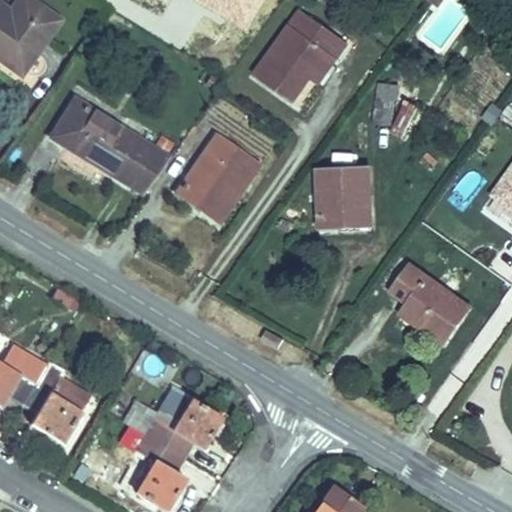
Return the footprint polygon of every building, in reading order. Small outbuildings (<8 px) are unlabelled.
[(28,0),(19,0),(10,13),(26,24),(39,7),(28,0)] [(10,13),(0,5),(0,54),(24,71),(59,21),(39,7),(26,24),(10,13)] [(347,44),(301,11),(254,77),(292,104),(311,79),(328,54),(336,59),(347,44)] [(328,54),(311,79),(318,84),(336,59),(328,54)] [(412,83),(400,81),(399,88),(399,89),(411,90),(412,83)] [(379,85),(374,124),(391,126),(395,100),(397,100),(399,89),(399,88),(390,86),(379,85)] [(144,195),(169,159),(75,100),(51,138),(144,195)] [(402,139),(417,108),(406,102),(391,133),(402,139)] [(259,166),(216,136),(176,194),(219,223),(259,166)] [(341,221),(371,220),(369,171),(319,173),(322,228),(341,227),(341,221)] [(511,171),(494,196),(511,208),(511,171)] [(371,232),(371,220),(341,221),(341,227),(341,233),(371,232)] [(469,309),(410,267),(392,293),(409,305),(402,315),(444,345),(469,309)] [(74,314),(80,303),(56,289),(50,299),(74,314)] [(268,332),(261,343),(277,353),(285,341),(268,332)] [(23,405),(49,362),(23,346),(9,370),(0,364),(0,394),(6,398),(8,396),(23,405)] [(64,372),(49,362),(23,405),(38,414),(36,416),(46,422),(40,431),(62,445),(81,413),(51,395),(64,372)] [(51,395),(81,413),(90,399),(59,380),(51,395)] [(156,414),(144,435),(182,458),(191,443),(203,450),(222,419),(172,388),(156,414)] [(135,401),(122,422),(144,435),(156,414),(135,401)] [(31,426),(40,431),(46,422),(36,416),(31,426)] [(182,458),(144,435),(134,451),(153,462),(134,493),(165,511),(179,490),(169,484),(175,475),(173,474),(182,458)] [(184,481),(175,475),(169,484),(179,490),(184,481)] [(332,487),(314,511),(359,511),(362,508),(332,487)]
